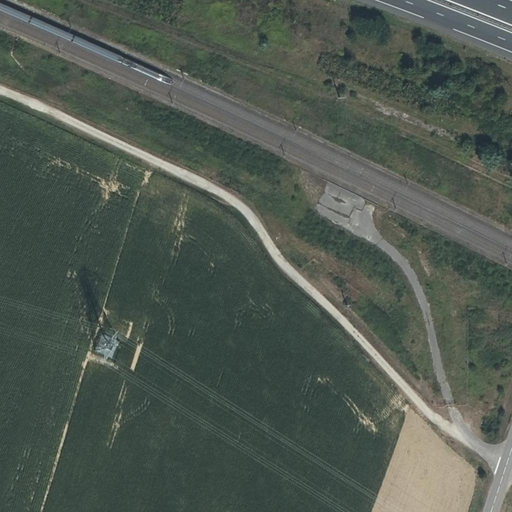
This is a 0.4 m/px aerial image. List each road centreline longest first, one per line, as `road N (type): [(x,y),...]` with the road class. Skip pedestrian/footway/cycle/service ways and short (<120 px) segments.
road 1 (track): [(507,460),(421,406),(230,196),(0,90)]
road 2 (motorway): [(397,0),(511,44)]
